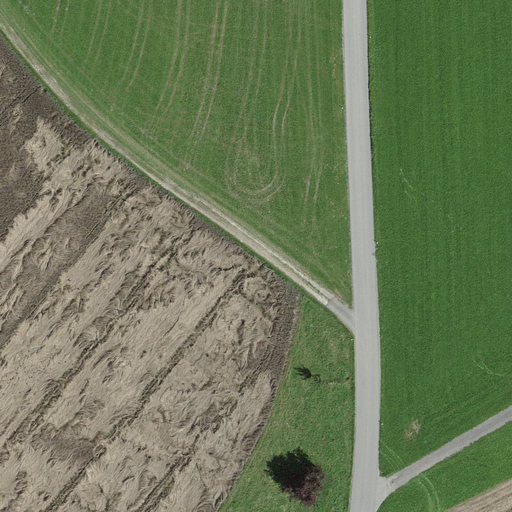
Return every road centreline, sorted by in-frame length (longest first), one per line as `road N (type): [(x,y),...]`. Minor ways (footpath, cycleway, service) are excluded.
road 1 (unclassified): [(357,0),(366,511)]
road 2 (track): [(0,15),(74,107),(136,162),(365,327)]
road 3 (track): [(511,413),(369,495)]
